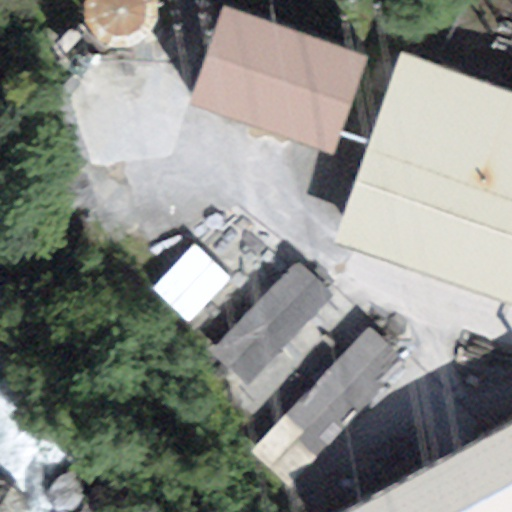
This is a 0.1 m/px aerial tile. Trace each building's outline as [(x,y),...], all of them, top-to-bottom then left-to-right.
[(368,48),(229,0),(213,0),(182,89),(335,142),(368,48)] [(511,76),(407,39),(338,229),(511,291),(511,76)] [(154,281),(190,315),(231,271),(195,238),(154,281)] [(299,255),(208,352),(254,395),(345,298),(299,255)] [(365,322),(252,444),(289,478),(402,356),(365,322)] [(511,511),(511,411),(317,507),(319,511),(511,511)]
